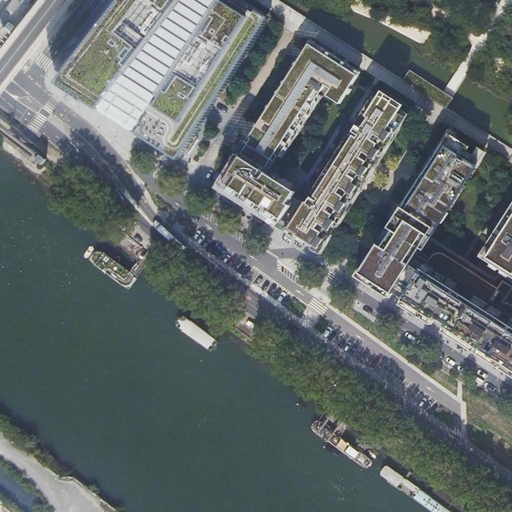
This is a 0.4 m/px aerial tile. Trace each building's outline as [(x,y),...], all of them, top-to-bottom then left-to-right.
[(122,0),(58,84),(99,109),(100,109),(140,134),(139,135),(159,148),(179,161),(271,18),(243,0),(222,0),(221,0),(122,0)] [(311,40),(223,179),(217,188),(252,210),(283,230),(296,238),(298,234),(307,241),(316,246),(314,249),(322,254),(407,121),(403,119),(405,116),(384,102),(381,106),(373,100),(357,125),(356,126),(346,120),(339,131),(349,137),(316,189),(306,182),(299,193),(309,200),(306,205),(292,196),(297,186),(282,176),(288,167),(275,158),(277,154),(284,159),(323,96),(321,94),(319,93),(320,91),(341,104),(360,75),(362,72),(311,40)] [(454,98),(448,94),(410,70),(402,81),(441,106),(447,110),(454,98)] [(459,197),(456,195),(457,194),(460,195),(466,187),(463,185),(474,167),(477,169),(488,152),(480,147),(475,155),(470,151),(472,147),(456,137),(458,134),(450,129),(424,170),(402,205),(403,206),(395,219),(390,228),(388,227),(378,243),(380,244),(364,268),(362,268),(357,276),(384,294),(391,298),(397,289),(407,295),(401,304),(411,311),(419,316),(433,325),(439,316),(449,323),(444,332),(452,337),(458,340),(470,348),(500,368),(511,374),(511,304),(508,302),(507,303),(505,302),(511,291),(511,285),(504,280),(499,288),(445,254),(442,253),(438,253),(435,255),(432,257),(429,262),(419,255),(430,236),(427,234),(428,232),(432,234),(439,222),(442,224),(449,213),(446,211),(450,206),(453,208),(459,197)] [(511,218),(485,259),(511,276),(511,218)] [(447,425),(454,418),(440,406),(434,414),(447,425)]
